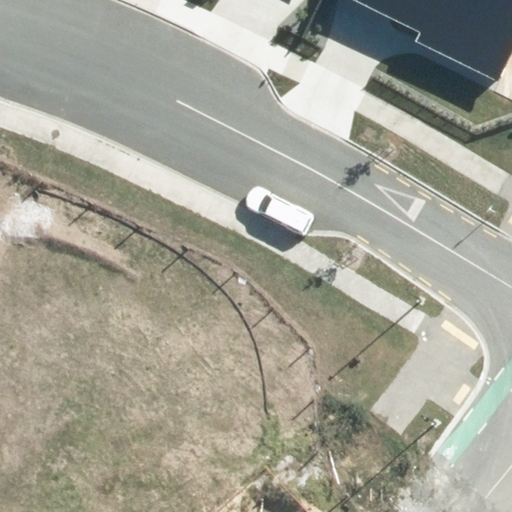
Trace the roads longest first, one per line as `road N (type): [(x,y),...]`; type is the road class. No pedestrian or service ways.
road 1 (residential): [(0,15),(107,45),(511,287)]
road 2 (residential): [(429,511),(511,414)]
